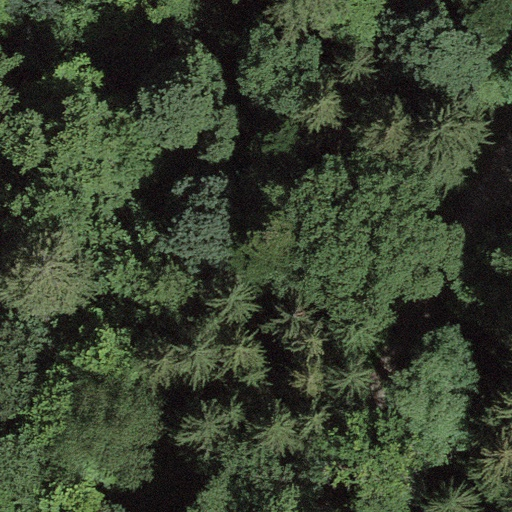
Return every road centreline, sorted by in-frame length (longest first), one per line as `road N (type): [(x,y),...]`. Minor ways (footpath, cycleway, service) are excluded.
road 1 (track): [(0,182),(261,268),(342,281),(447,267)]
road 2 (track): [(447,267),(312,511)]
road 3 (track): [(511,143),(447,267)]
